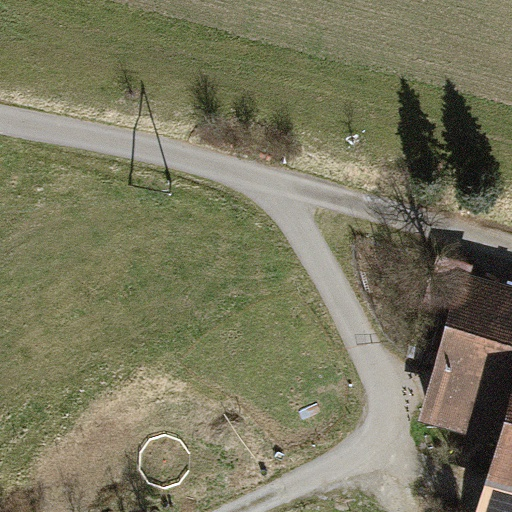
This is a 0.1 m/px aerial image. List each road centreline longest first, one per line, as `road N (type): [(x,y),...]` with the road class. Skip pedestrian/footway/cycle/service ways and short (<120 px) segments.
road 1 (track): [(0,118),(267,170),(511,234)]
road 2 (track): [(267,170),(353,315),(396,437)]
road 3 (track): [(238,511),(396,437)]
